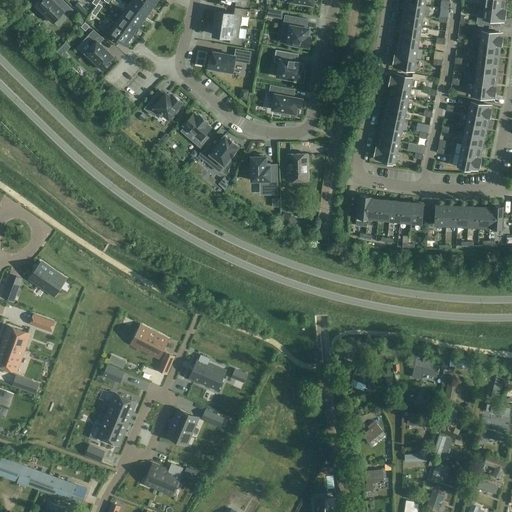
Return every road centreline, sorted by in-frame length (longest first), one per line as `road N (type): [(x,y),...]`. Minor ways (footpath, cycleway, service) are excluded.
road 1 (secondary): [(511,301),(373,288),(219,234),(128,177),(0,60)]
road 2 (secondary): [(0,82),(119,194),(230,260),(387,309),(511,317)]
road 3 (residential): [(332,0),(310,127),(300,134),(252,133),(181,71),(194,0)]
road 4 (residential): [(387,0),(359,176),(423,189),(496,186)]
road 5 (track): [(511,356),(349,332),(321,353)]
